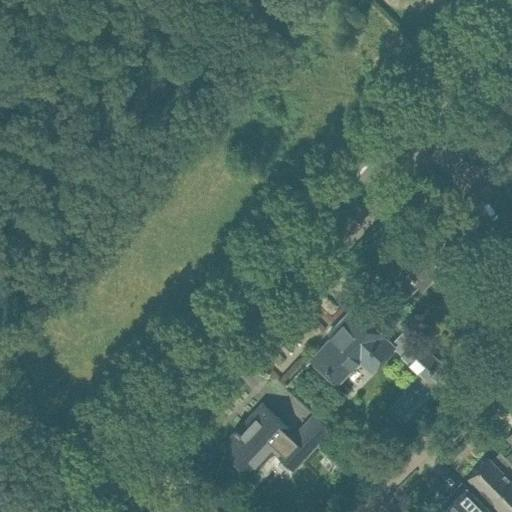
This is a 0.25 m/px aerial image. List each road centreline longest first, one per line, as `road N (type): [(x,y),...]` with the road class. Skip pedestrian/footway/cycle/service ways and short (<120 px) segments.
road 1 (tertiary): [(37,511),(408,121)]
road 2 (residential): [(356,511),(511,358)]
road 3 (unclassified): [(511,238),(482,195),(408,121)]
road 4 (tertiary): [(408,121),(511,10)]
